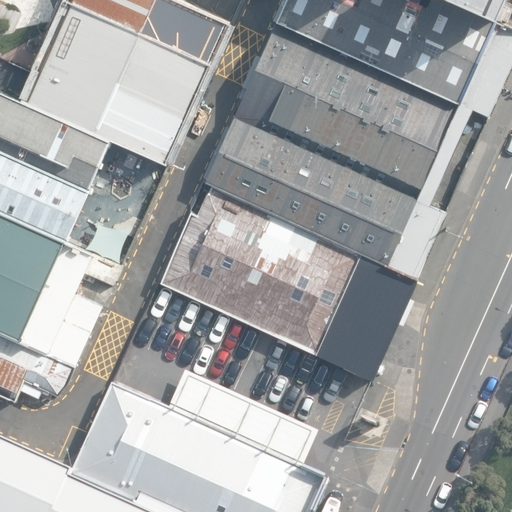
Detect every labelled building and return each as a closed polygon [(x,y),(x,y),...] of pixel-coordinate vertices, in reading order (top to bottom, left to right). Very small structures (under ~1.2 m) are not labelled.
[(228,21),(177,0),(69,0),(26,99),(167,158),(228,21)] [(287,0),(279,20),(459,101),(497,14),(468,0),(287,0)] [(511,52),(511,24),(496,19),(466,98),(491,108),(511,52)] [(468,109),(277,30),(205,177),(416,267),(444,204),(429,197),(468,109)] [(106,143),(0,95),(0,147),(88,185),(106,143)] [(88,185),(0,147),(0,207),(66,236),(88,185)] [(423,276),(204,185),(161,279),(370,375),(423,276)] [(94,250),(0,208),(0,331),(73,366),(103,302),(76,289),(84,270),(114,283),(124,264),(94,250)] [(73,366),(0,331),(0,388),(21,397),(26,389),(42,398),(45,391),(65,392),(73,366)] [(312,511),(331,471),(117,375),(71,474),(155,511),(312,511)] [(155,511),(71,474),(0,441),(0,511),(155,511)]
